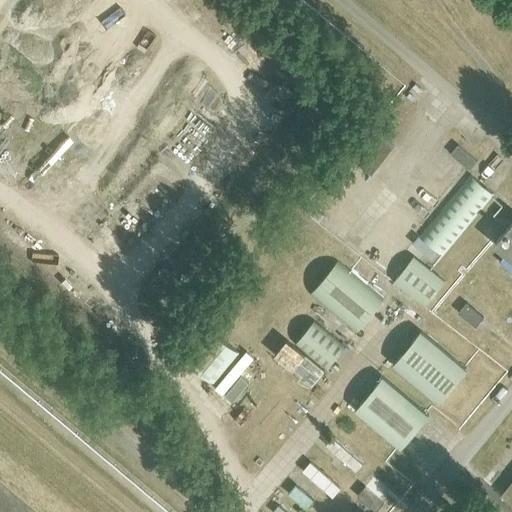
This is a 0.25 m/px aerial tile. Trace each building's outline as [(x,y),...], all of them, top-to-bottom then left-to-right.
[(376,128),(354,157),(373,172),(395,143),(376,128)] [(421,237),(444,257),(495,196),(473,177),(421,237)] [(511,223),(495,244),(511,258),(511,223)] [(414,257),(395,282),(427,306),(446,281),(414,257)] [(312,295),(357,334),(386,299),(341,261),(312,295)] [(469,305),(461,314),(476,326),(484,318),(469,305)] [(347,347),(315,321),(296,344),(328,370),(347,347)] [(214,384),(240,353),(207,326),(182,357),(214,384)] [(394,364),(440,404),(468,369),(423,331),(394,364)] [(356,411),(401,450),(430,416),(386,377),(356,411)] [(511,504),(511,481),(500,495),(511,504)]
